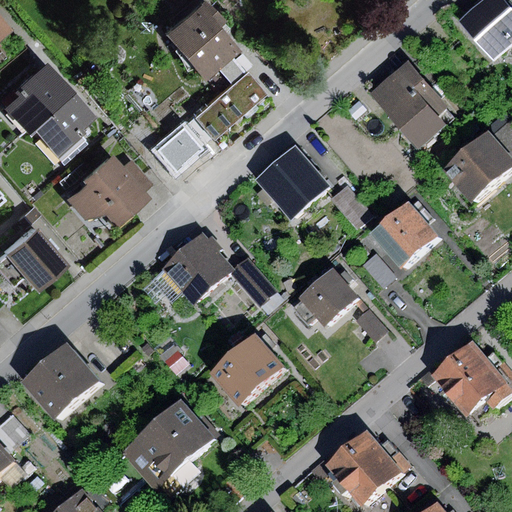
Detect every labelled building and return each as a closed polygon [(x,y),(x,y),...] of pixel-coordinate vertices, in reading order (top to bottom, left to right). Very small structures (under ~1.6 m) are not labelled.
[(485,0),(460,23),(494,60),(511,43),(511,10),(502,0),(485,0)] [(207,2),(167,36),(207,82),(219,71),(234,59),(242,53),(221,29),(227,24),(207,2)] [(20,127),(62,88),(35,59),(2,89),(7,93),(0,98),(0,112),(15,131),(20,127)] [(234,59),(219,71),(233,87),(247,75),(234,59)] [(418,152),(455,120),(445,109),(448,106),(408,60),(368,94),(418,152)] [(212,139),(214,142),(267,96),(248,74),(247,75),(233,87),(195,120),(212,139)] [(72,125),(85,113),(62,88),(20,127),(47,155),(75,129),(72,125)] [(359,102),(347,111),(355,121),(367,111),(359,102)] [(212,139),(195,120),(185,127),(202,148),(212,139)] [(511,120),(494,135),(511,157),(511,120)] [(183,124),(151,150),(174,178),(205,152),(202,148),(185,127),(183,124)] [(475,204),(511,173),(511,157),(494,135),(493,134),(447,171),(475,204)] [(255,181),(289,221),(329,186),(295,146),(255,181)] [(107,225),(141,195),(137,192),(113,164),(102,152),(74,176),(78,180),(59,196),(76,215),(94,210),(107,225)] [(125,154),(113,164),(137,192),(149,181),(125,154)] [(358,228),(373,214),(347,186),(332,200),(358,228)] [(30,205),(20,214),(27,223),(37,214),(30,205)] [(406,272),(442,241),(413,208),(377,239),(406,272)] [(0,256),(18,276),(28,288),(58,261),(44,244),(25,224),(0,246),(0,256)] [(184,294),(193,304),(233,270),(218,253),(223,249),(211,236),(207,239),(203,234),(163,269),(165,272),(184,294)] [(376,255),(363,266),(384,290),(397,279),(376,255)] [(18,276),(0,256),(0,275),(8,285),(18,276)] [(250,260),(233,275),(261,306),(278,291),(250,260)] [(336,271),(302,300),(305,304),(297,311),(312,329),(319,323),(325,331),(361,300),(336,271)] [(184,294),(165,272),(143,290),(155,304),(165,296),(172,304),(184,294)] [(286,300),(278,291),(261,306),(270,315),(286,300)] [(357,323),(376,344),(389,332),(370,311),(357,323)] [(211,374),(239,406),(284,367),(256,335),(211,374)] [(169,337),(154,349),(166,364),(177,355),(181,351),(169,337)] [(472,342),(431,376),(464,416),(485,400),(493,410),(511,393),(511,388),(509,385),(495,368),(502,362),(493,352),(486,358),(472,342)] [(21,383),(56,421),(99,382),(65,344),(21,383)] [(147,344),(140,351),(146,358),(153,352),(147,344)] [(186,365),(177,355),(166,364),(175,374),(186,365)] [(511,382),(511,374),(502,362),(495,368),(509,385),(511,382)] [(146,479),(156,489),(213,438),(182,403),(124,454),(146,479)] [(13,415),(0,426),(0,445),(9,456),(31,436),(13,415)] [(332,472),(361,506),(401,472),(390,460),(399,452),(388,440),(380,447),(367,432),(327,465),(332,472)] [(0,473),(14,461),(9,456),(0,445),(0,473)] [(410,465),(399,452),(390,460),(401,472),(410,465)] [(146,479),(124,454),(94,480),(116,505),(146,479)] [(332,472),(327,465),(324,462),(312,471),(321,481),(332,472)] [(108,511),(116,505),(94,480),(82,491),(100,511),(108,511)] [(100,511),(82,491),(58,511),(100,511)] [(445,511),(438,503),(426,511),(445,511)]
